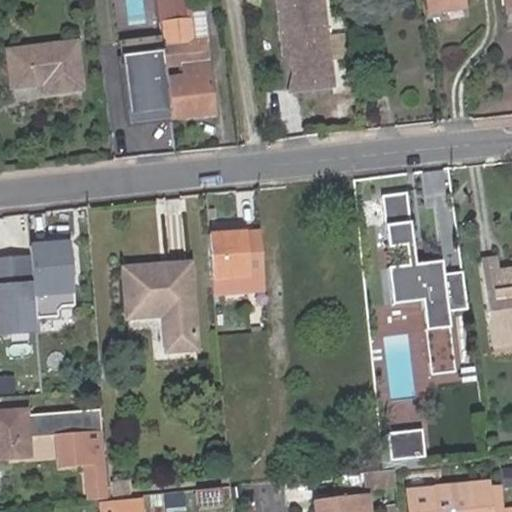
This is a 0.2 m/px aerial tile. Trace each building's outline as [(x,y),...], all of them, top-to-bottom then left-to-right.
[(321,0),(275,0),(281,52),(289,51),(290,60),(292,77),(305,88),(331,85),(321,0)] [(464,12),(462,0),(423,0),(426,16),(464,12)] [(209,33),(206,9),(195,10),(198,34),(209,33)] [(182,78),(164,81),(167,101),(170,120),(214,114),(206,60),(203,41),(191,42),(187,20),(161,24),(156,25),(162,66),(181,64),(182,78)] [(289,51),(281,52),(282,61),(290,60),(289,51)] [(85,101),(78,55),(10,65),(15,101),(48,95),(49,107),(85,101)] [(305,88),(292,77),(286,97),(332,92),(331,85),(305,88)] [(402,194),(378,197),(383,249),(400,247),(403,268),(385,269),(389,306),(419,303),(422,332),(443,330),(442,313),(462,311),(458,274),(438,276),(436,264),(410,266),(402,194)] [(241,275),(258,275),(255,232),(238,233),(217,234),(218,240),(205,241),(208,278),(241,275)] [(78,249),(37,252),(43,328),(65,325),(66,311),(83,310),(78,249)] [(491,257),(477,258),(477,259),(491,344),(511,341),(511,266),(494,269),(491,257)] [(32,261),(0,263),(0,322),(35,321),(32,261)] [(126,267),(130,319),(159,317),(161,353),(192,350),(185,263),(126,267)] [(121,319),(130,319),(126,267),(118,267),(121,319)] [(1,418),(0,413),(0,459),(26,458),(22,416),(1,418)] [(93,430),(78,431),(81,469),(81,481),(96,480),(93,430)] [(55,432),(57,470),(81,469),(78,431),(55,432)] [(380,463),(415,460),(414,434),(378,438),(380,463)] [(373,464),(373,471),(415,466),(415,460),(380,463),(373,464)] [(358,465),(359,472),(373,471),(373,464),(358,465)] [(81,469),(57,470),(58,482),(81,481),(81,469)] [(373,485),(395,484),(395,475),(372,476),(373,485)] [(48,480),(0,484),(0,505),(50,500),(48,480)] [(409,492),(410,511),(489,511),(488,486),(444,490),(409,492)] [(365,511),(364,497),(314,503),(314,511),(365,511)] [(168,507),(182,506),(182,498),(167,500),(168,507)]
